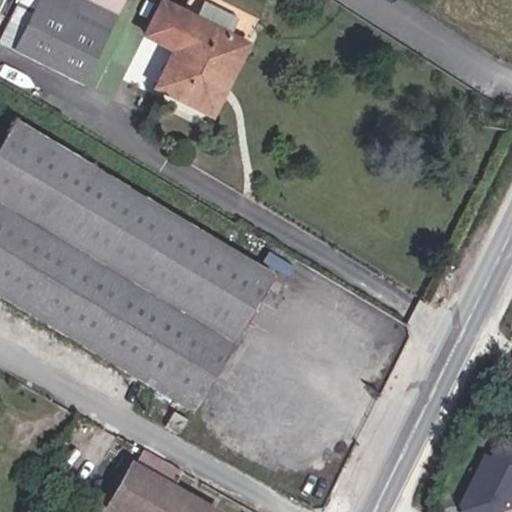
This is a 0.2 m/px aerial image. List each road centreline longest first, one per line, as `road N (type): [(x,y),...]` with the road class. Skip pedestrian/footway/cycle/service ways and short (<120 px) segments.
road 1 (unknown): [(57,87),(460,336)]
road 2 (unknown): [(0,339),(297,511)]
road 3 (secondary): [(373,511),(511,230)]
road 4 (residential): [(511,88),(369,0)]
